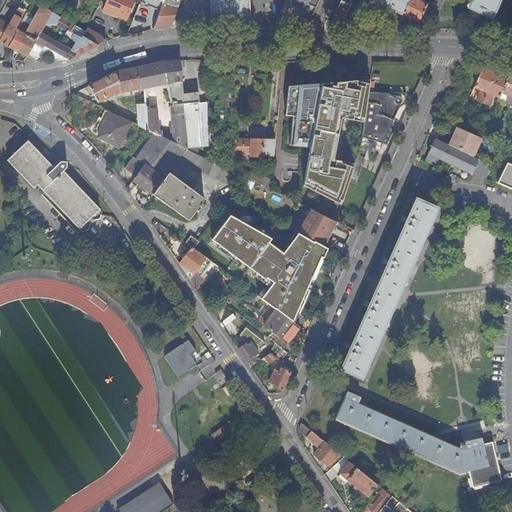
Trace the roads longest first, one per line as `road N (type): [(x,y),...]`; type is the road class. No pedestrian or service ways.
road 1 (residential): [(48,120),(103,175),(279,426)]
road 2 (residential): [(279,426),(395,169)]
road 3 (secondary): [(97,64),(188,44),(313,46)]
road 4 (residential): [(395,169),(447,47)]
road 5 (unknown): [(182,511),(287,439)]
road 6 (residential): [(511,207),(395,169)]
road 7 (residential): [(511,443),(504,400),(511,323)]
